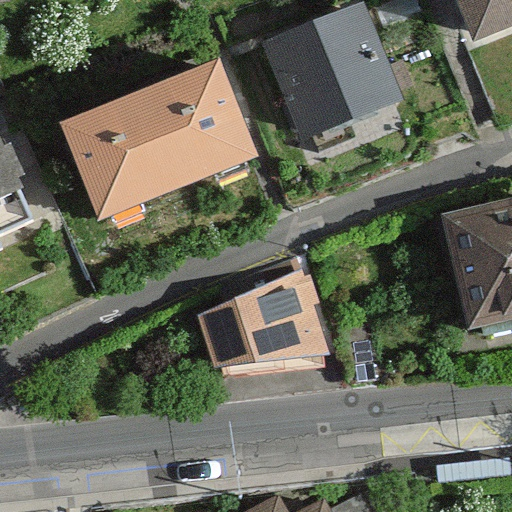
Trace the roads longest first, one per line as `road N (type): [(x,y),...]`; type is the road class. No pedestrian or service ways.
road 1 (residential): [(511,154),(288,230),(0,372)]
road 2 (tertiary): [(0,462),(511,404)]
